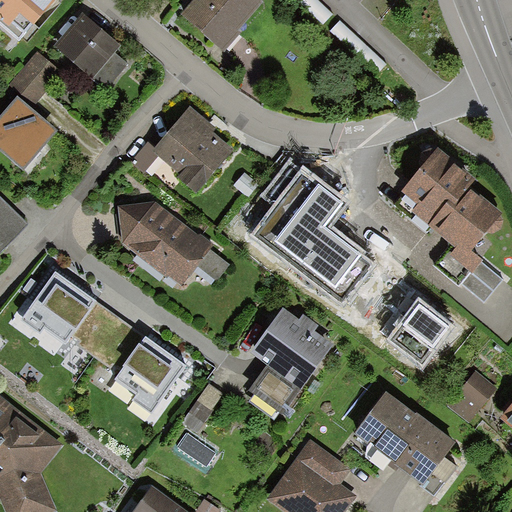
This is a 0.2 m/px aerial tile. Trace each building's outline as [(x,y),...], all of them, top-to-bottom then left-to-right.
[(29,39),(61,0),(0,0),(0,16),(1,17),(0,17),(0,23),(19,39),(23,34),(29,39)] [(261,2),(258,0),(193,0),(181,14),(224,51),(242,30),(239,27),(261,2)] [(121,45),(83,13),(55,45),(106,89),(128,63),(115,51),(121,45)] [(62,71),(39,52),(9,87),(19,96),(31,106),(62,71)] [(59,130),(31,106),(19,96),(0,118),(0,148),(24,170),(59,130)] [(148,141),(132,162),(145,172),(157,157),(176,171),(173,176),(198,195),(235,148),(213,132),(217,127),(189,106),(157,148),(148,141)] [(481,262),(483,259),(472,251),(502,213),(467,187),(476,176),(437,147),(435,150),(431,146),(421,159),(425,162),(415,175),(396,199),(453,241),(433,267),(459,287),(461,284),(471,271),(473,273),(481,262)] [(376,264),(326,226),(342,205),(289,165),(265,196),(278,206),(254,237),(345,306),(376,264)] [(242,175),(231,187),(242,197),(253,185),(242,175)] [(0,252),(29,223),(0,196),(0,252)] [(213,244),(157,203),(119,207),(124,243),(181,286),(198,264),(218,279),(229,264),(209,249),(213,244)] [(503,278),(481,262),(473,273),(471,271),(461,284),(484,302),(503,278)] [(96,302),(55,273),(22,319),(40,332),(44,326),(67,342),(73,334),(96,302)] [(404,327),(393,341),(421,362),(452,321),(402,283),(386,305),(408,321),(404,327)] [(143,336),(96,302),(73,334),(83,342),(81,345),(111,367),(114,362),(121,367),(143,336)] [(300,320),(285,309),(253,354),(270,366),(252,391),(256,394),(252,400),(275,417),(285,403),(289,406),(334,343),(316,330),(320,325),(304,314),(300,320)] [(185,366),(143,336),(121,367),(114,376),(138,393),(132,401),(150,414),(185,366)] [(473,369),(447,405),(471,422),(497,387),(473,369)] [(223,393),(210,385),(183,424),(200,435),(208,424),(205,422),(213,411),(211,410),(223,393)] [(454,443),(386,392),(355,434),(372,446),(364,457),(383,471),(390,461),(434,493),(456,464),(444,455),(454,443)] [(64,444),(0,394),(0,495),(6,511),(52,511),(56,511),(41,473),(64,444)] [(511,405),(502,417),(511,425),(511,405)] [(342,511),(353,497),(336,485),(346,471),(307,443),(265,502),(278,511),(342,511)] [(190,511),(183,511),(149,487),(130,511),(213,511),(199,501),(190,511)]
